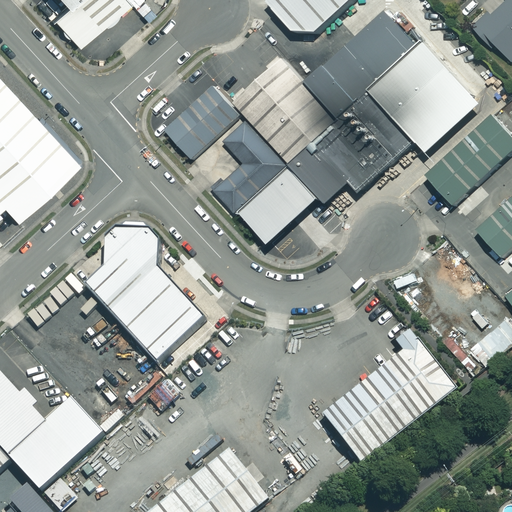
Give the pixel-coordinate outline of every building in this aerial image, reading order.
[(66,0),(75,9),(54,28),(81,53),(133,7),(126,0),(66,0)] [(368,0),(281,0),(273,8),(312,51),(368,0)] [(511,0),(505,0),(490,14),(486,10),(470,25),(489,46),(492,43),(511,65),(511,0)] [(418,49),(383,10),(303,83),(338,122),(418,49)] [(338,122),(289,166),(325,206),(349,184),(358,194),(415,143),(426,155),(482,105),(425,43),(418,49),(338,122)] [(303,83),(283,61),(234,105),(288,165),(338,122),(303,83)] [(77,159),(0,75),(0,199),(15,216),(77,159)] [(241,116),(214,87),(164,132),(190,161),(241,116)] [(511,152),(511,136),(495,118),(426,179),(451,207),(511,152)] [(288,167),(247,121),(223,142),(244,166),(215,191),(235,214),(288,167)] [(320,204),(289,169),(240,212),(272,247),(320,204)] [(511,250),(511,201),(479,231),(503,258),(511,250)] [(154,268),(156,240),(141,223),(124,222),(100,244),(102,247),(79,269),(89,280),(83,285),(117,321),(102,336),(152,390),(184,361),(171,347),(201,318),(154,268)] [(479,342),(494,360),(511,345),(511,317),(510,316),(479,342)] [(365,473),(460,397),(413,340),(398,352),(405,360),(325,424),(365,473)] [(494,360),(479,342),(471,349),(486,367),(494,360)] [(0,372),(0,447),(8,456),(10,454),(46,422),(34,408),(39,403),(27,388),(21,393),(2,372),(0,372)] [(223,372),(212,380),(218,388),(229,380),(223,372)] [(46,422),(10,454),(43,491),(107,435),(74,397),(46,422)] [(0,447),(0,471),(12,461),(8,456),(0,447)] [(260,511),(272,503),(233,455),(162,511),(260,511)]
